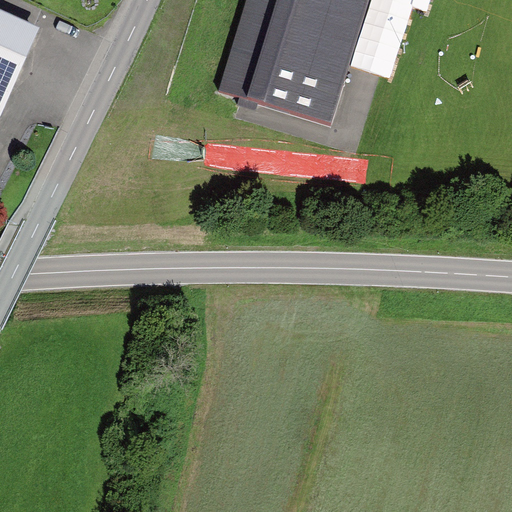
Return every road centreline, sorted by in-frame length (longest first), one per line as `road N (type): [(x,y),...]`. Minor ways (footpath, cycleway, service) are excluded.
road 1 (primary): [(0,276),(307,268),(511,278)]
road 2 (tertiary): [(145,0),(0,302)]
